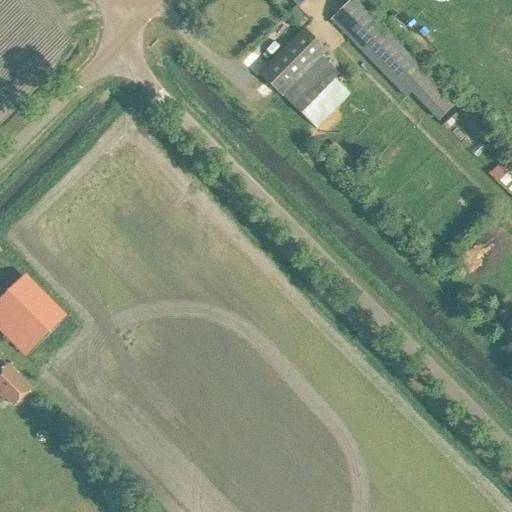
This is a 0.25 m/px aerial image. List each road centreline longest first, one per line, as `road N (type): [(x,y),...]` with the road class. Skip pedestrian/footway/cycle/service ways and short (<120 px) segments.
road 1 (unclassified): [(511,451),(143,80),(119,42)]
road 2 (unclassified): [(0,161),(119,42)]
